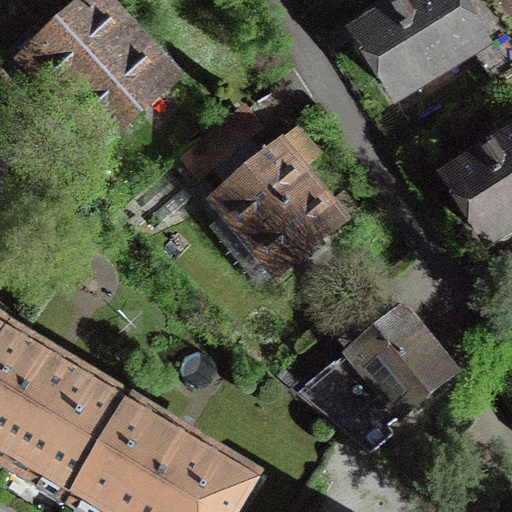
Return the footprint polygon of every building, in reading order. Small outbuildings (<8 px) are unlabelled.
[(68,0),(42,0),(55,13),(68,0)] [(418,0),(359,36),(377,66),(397,97),(477,48),(502,89),(511,82),(511,34),(489,0),(418,0)] [(511,0),(489,0),(511,34),(511,0)] [(57,37),(23,68),(94,146),(106,136),(106,137),(163,85),(91,6),(57,37)] [(263,131),(242,106),(189,149),(209,174),(263,131)] [(0,107),(0,127),(2,129),(11,119),(0,107)] [(505,144),(449,180),(468,210),(487,240),(511,224),(511,117),(495,128),(505,144)] [(0,280),(69,183),(11,119),(2,129),(0,132),(0,280)] [(308,143),(298,131),(218,195),(280,271),(335,226),(294,176),(318,156),(308,143)] [(344,345),(351,353),(336,365),(335,364),(297,395),(370,454),(393,435),(386,427),(401,414),(402,416),(451,376),(422,341),(393,305),(344,345)] [(0,461),(5,464),(70,503),(128,404),(4,330),(0,336),(0,461)] [(233,511),(253,479),(128,404),(70,503),(85,511),(233,511)]
